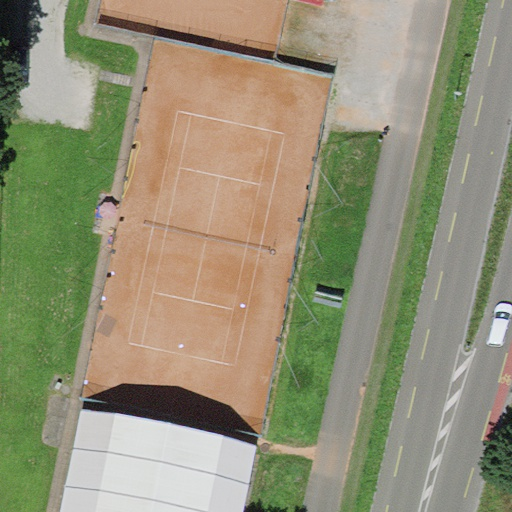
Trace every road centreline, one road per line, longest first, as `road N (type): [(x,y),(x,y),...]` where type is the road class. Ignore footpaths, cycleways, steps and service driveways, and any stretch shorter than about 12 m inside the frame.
road 1 (primary): [(511,28),(443,340),(415,511)]
road 2 (primary): [(428,511),(511,299)]
